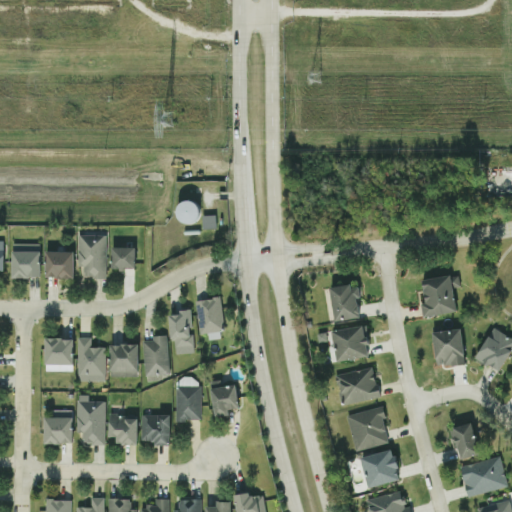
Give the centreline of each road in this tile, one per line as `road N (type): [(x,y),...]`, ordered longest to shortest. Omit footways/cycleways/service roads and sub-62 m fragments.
road 1 (secondary): [(329,511),(282,310),(270,0)]
road 2 (residential): [(0,308),(108,309),(204,266),(279,257)]
road 3 (residential): [(384,248),(400,351),(441,511)]
road 4 (secondary): [(245,261),(281,462)]
road 5 (residential): [(23,308),(20,511)]
road 6 (secondary): [(239,0),(242,201)]
road 7 (residential): [(217,458),(181,472),(22,471)]
road 8 (residential): [(355,250),(511,228)]
